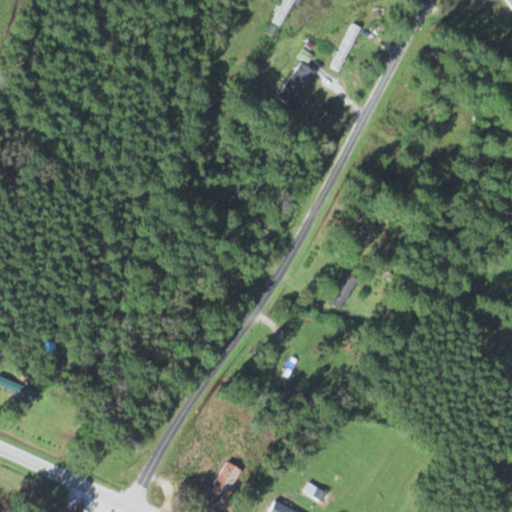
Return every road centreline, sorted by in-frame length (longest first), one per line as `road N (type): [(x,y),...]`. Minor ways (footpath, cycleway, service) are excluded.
road 1 (residential): [(120,503),(265,293),(421,12)]
road 2 (tertiary): [(137,511),(0,446)]
